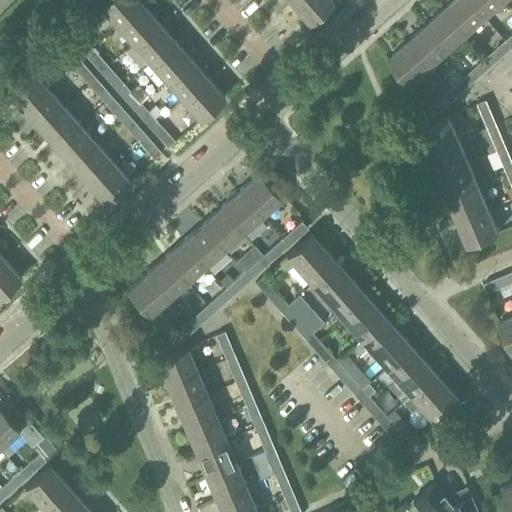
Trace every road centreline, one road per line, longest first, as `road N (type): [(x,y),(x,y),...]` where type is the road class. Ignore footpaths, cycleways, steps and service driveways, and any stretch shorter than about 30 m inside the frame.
road 1 (residential): [(511,403),(258,125)]
road 2 (residential): [(179,511),(84,279)]
road 3 (residential): [(84,279),(258,125)]
road 4 (residential): [(258,125),(399,0)]
road 5 (residential): [(374,473),(511,415)]
